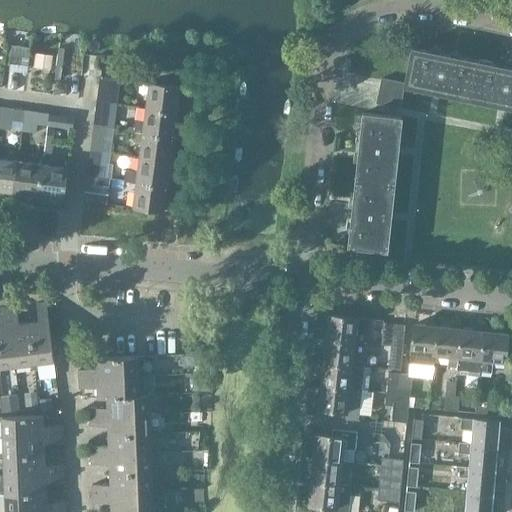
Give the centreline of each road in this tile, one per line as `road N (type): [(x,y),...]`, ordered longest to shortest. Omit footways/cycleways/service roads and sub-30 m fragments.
road 1 (residential): [(300,275),(336,37),(371,14),(401,9),(511,27)]
road 2 (unclassified): [(65,262),(86,107),(0,95)]
road 3 (residential): [(276,511),(300,275)]
road 4 (tertiary): [(65,262),(300,275)]
road 5 (tertiary): [(300,275),(511,294)]
road 6 (residential): [(73,511),(68,335)]
